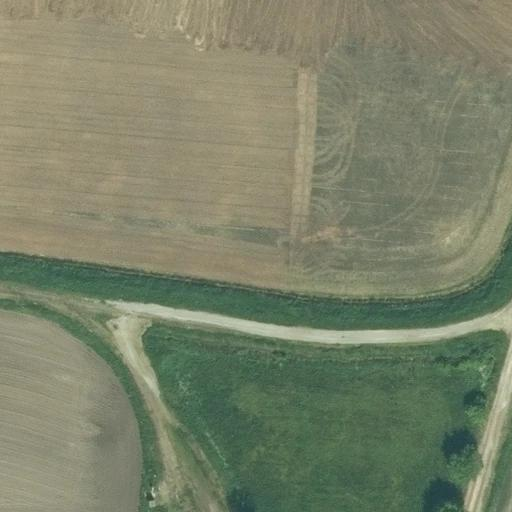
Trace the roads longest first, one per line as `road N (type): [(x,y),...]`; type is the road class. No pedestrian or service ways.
road 1 (track): [(511,320),(399,342),(309,338),(0,294)]
road 2 (track): [(123,313),(186,510)]
road 3 (track): [(511,334),(462,511)]
